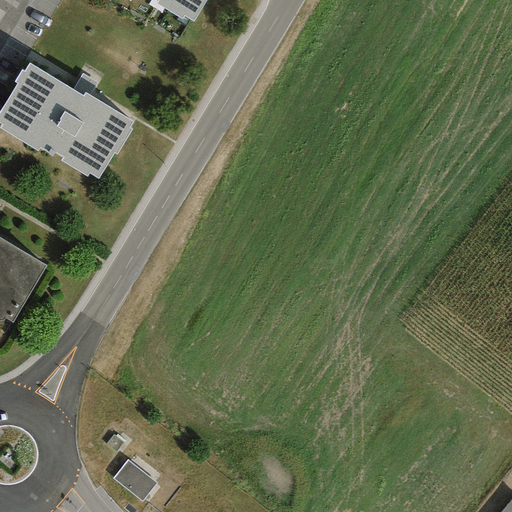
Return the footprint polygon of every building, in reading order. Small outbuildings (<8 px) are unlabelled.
[(157,0),(156,3),(181,19),(183,15),(193,21),(205,0),(157,0)] [(133,121),(85,92),(83,96),(28,63),(23,71),(21,70),(14,82),(16,83),(0,109),(0,124),(1,125),(0,127),(0,128),(36,150),(38,147),(48,153),(50,149),(63,157),(60,160),(86,176),(88,172),(97,178),(113,152),(116,154),(132,129),(130,127),(133,121)] [(0,321),(2,321),(4,318),(12,322),(45,267),(0,238),(0,321)] [(161,489),(131,465),(117,482),(147,507),(161,489)] [(511,511),(511,498),(500,511),(511,511)]
